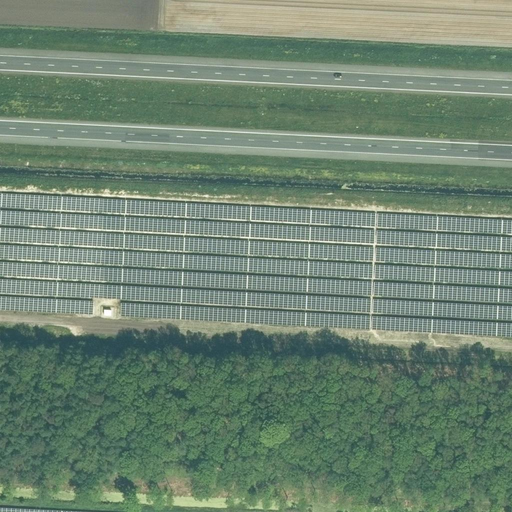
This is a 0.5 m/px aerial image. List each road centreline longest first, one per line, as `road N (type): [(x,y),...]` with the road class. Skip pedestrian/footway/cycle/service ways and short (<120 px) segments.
road 1 (motorway): [(0,128),(511,153)]
road 2 (motorway): [(511,88),(0,63)]
